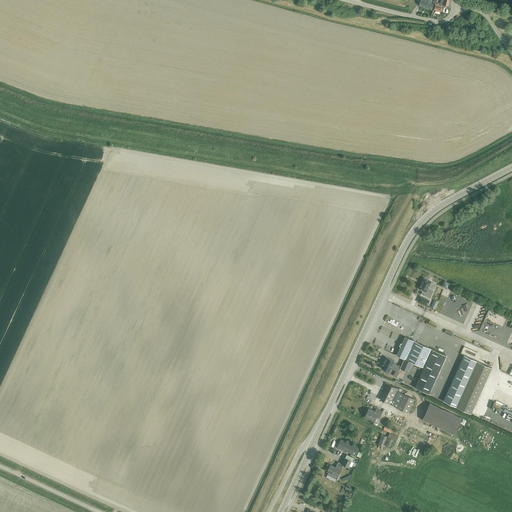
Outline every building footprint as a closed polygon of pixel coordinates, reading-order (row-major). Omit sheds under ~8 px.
[(427,0),(428,0),(425,7),(432,10),(434,5),(430,4),(432,1),(430,0),(427,0)] [(419,289),(423,291),(421,294),(430,298),(434,290),(428,288),(431,281),(424,278),(419,289)] [(447,289),(450,284),(444,281),(442,286),(447,289)] [(430,301),(420,297),(418,302),(427,306),(430,301)] [(407,360),(412,362),(424,368),(415,388),(428,394),(446,355),(405,337),(402,343),(401,343),(400,345),(401,346),(397,355),(402,358),(404,359),(407,360)] [(443,401),(459,408),(471,414),(492,368),(481,363),(464,355),(443,401)] [(400,368),(401,366),(393,363),(394,361),(385,357),(383,361),(384,362),(381,368),(389,372),(390,369),(396,371),(397,369),(399,370),(400,368)] [(400,368),(408,372),(412,362),(407,360),(404,359),(401,366),(400,368)] [(385,384),(387,385),(380,400),(390,405),(397,408),(407,414),(414,400),(403,394),(397,391),(398,389),(388,384),(385,382),(385,384)] [(429,404),(422,421),(454,435),(461,419),(429,404)] [(376,408),(374,410),(368,407),(364,416),(373,421),(376,416),(379,418),(382,411),(376,408)] [(389,433),(384,447),(389,449),(392,440),(396,441),(398,437),(393,435),(394,433),(390,432),(390,434),(389,433)] [(377,445),(383,447),(387,436),(382,434),(377,445)] [(337,447),(356,456),(359,448),(341,439),(337,447)] [(338,476),(341,469),(342,468),(344,465),(348,467),(351,461),(345,458),(342,464),(338,462),(335,468),(330,465),(327,471),(338,476)]
